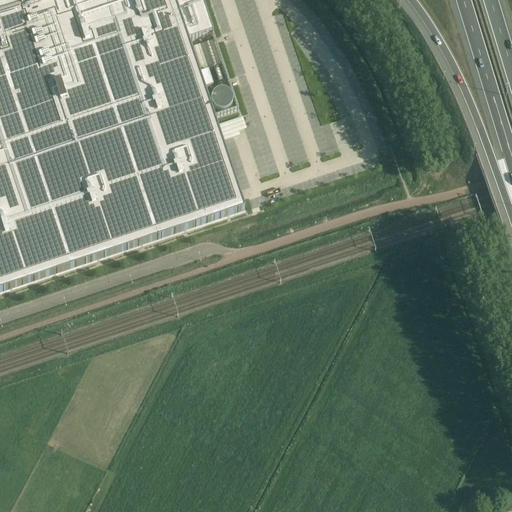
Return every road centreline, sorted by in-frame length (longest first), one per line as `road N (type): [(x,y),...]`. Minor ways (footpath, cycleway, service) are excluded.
road 1 (motorway): [(409,0),(459,82),(511,216)]
road 2 (unclassified): [(222,249),(0,317)]
road 3 (motorway): [(461,0),(511,154)]
